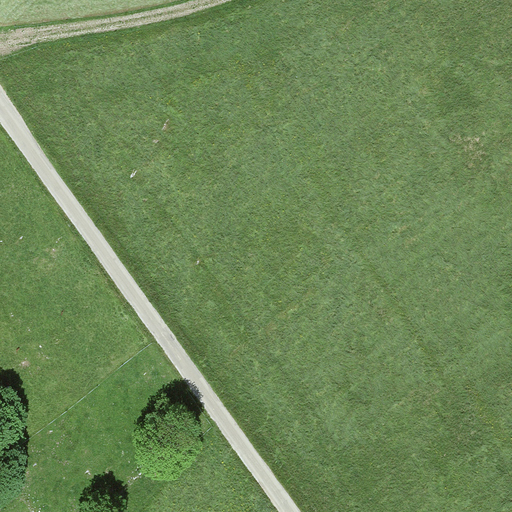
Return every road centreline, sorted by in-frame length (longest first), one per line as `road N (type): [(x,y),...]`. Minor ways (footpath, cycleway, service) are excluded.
road 1 (unclassified): [(295,511),(0,99)]
road 2 (track): [(195,0),(0,44)]
